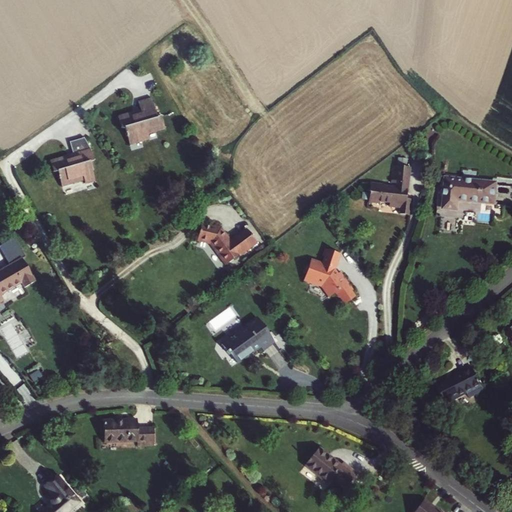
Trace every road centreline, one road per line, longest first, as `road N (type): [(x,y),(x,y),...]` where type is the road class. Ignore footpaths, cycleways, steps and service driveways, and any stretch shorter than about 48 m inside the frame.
road 1 (residential): [(0,428),(66,404),(119,396),(339,415)]
road 2 (residential): [(339,415),(511,274)]
road 3 (residential): [(339,415),(382,435),(485,511)]
